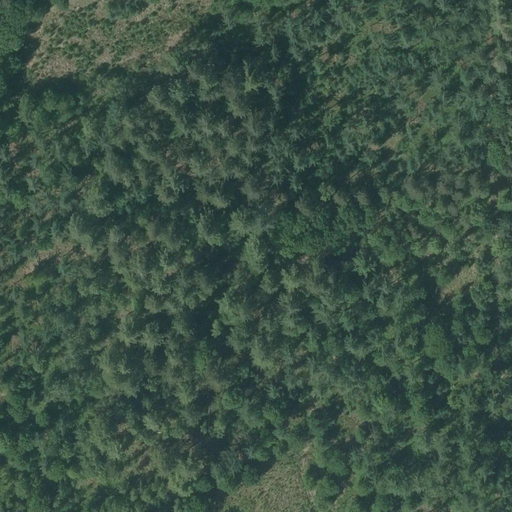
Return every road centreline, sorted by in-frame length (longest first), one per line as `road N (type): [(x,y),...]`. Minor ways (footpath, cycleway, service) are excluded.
road 1 (track): [(511,378),(0,398)]
road 2 (track): [(498,511),(488,0)]
